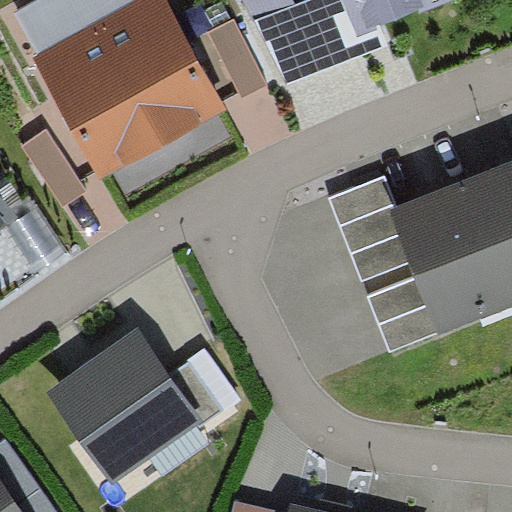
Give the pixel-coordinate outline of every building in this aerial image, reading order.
[(168,0),(148,0),(45,59),(107,167),(225,100),(168,0)] [(345,0),(349,9),(370,0),(345,0)] [(199,46),(239,114),(281,89),(241,22),(199,46)] [(439,305),(511,277),(511,165),(402,207),(439,305)] [(384,176),(330,196),(361,277),(415,257),(384,176)] [(421,277),(372,296),(392,350),(442,331),(421,277)] [(194,402),(132,307),(37,368),(100,464),(194,402)] [(0,511),(22,511),(0,478),(0,511)] [(350,511),(299,501),(296,511),(350,511)]
